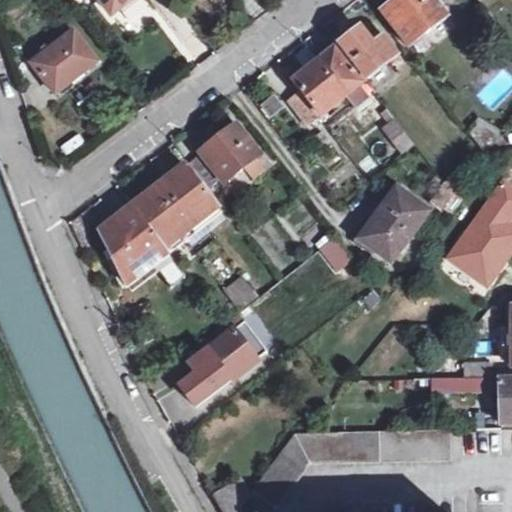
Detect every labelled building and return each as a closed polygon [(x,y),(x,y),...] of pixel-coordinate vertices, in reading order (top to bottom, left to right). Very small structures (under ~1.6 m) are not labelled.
[(131,0),(97,0),(110,17),(126,4),(131,0)] [(447,17),(433,0),(393,0),(382,9),(410,46),(447,17)] [(371,46),(357,28),(338,44),(366,79),(396,57),(381,39),(371,46)] [(96,62),(72,33),(31,64),(43,80),(54,94),(74,79),(96,62)] [(326,54),(317,61),(345,97),(353,108),(362,100),(355,89),(361,84),(334,48),(326,54)] [(345,97),(317,61),(293,80),(321,116),(345,97)] [(476,118),(470,114),(464,122),(470,126),(467,130),(486,154),(498,140),(478,116),(476,118)] [(413,146),(396,123),(386,131),(403,154),(413,146)] [(216,140),(199,154),(224,184),(256,159),(267,172),(277,163),(267,150),(259,156),(234,125),(216,140)] [(157,188),(133,207),(169,255),(187,242),(184,236),(219,209),(185,165),(157,188)] [(461,184),(452,175),(432,201),(442,209),(461,184)] [(511,218),(511,189),(504,183),(450,258),(487,285),(511,249),(511,226),(508,224),(511,218)] [(428,209),(398,191),(363,240),(393,260),(428,209)] [(133,207),(98,233),(126,285),(169,255),(133,207)] [(355,260),(336,237),(320,249),(340,273),(355,260)] [(221,292),(238,311),(256,296),(240,276),(221,292)] [(235,332),(258,362),(267,354),(245,324),(235,332)] [(202,344),(208,352),(190,365),(190,366),(185,370),(191,380),(180,389),(195,408),(231,382),(258,362),(235,332),(233,333),(227,326),(202,344)] [(492,363),(465,363),(465,380),(433,380),(433,392),(498,391),(497,379),(492,380),(492,363)] [(511,379),(501,380),(502,424),(511,423),(511,379)] [(433,380),(414,381),(415,392),(433,392),(433,380)] [(294,434),(250,496),(274,511),(275,507),(279,508),(312,464),(453,461),(452,431),(294,434)] [(222,511),(237,511),(250,496),(238,481),(214,498),(222,511)]
